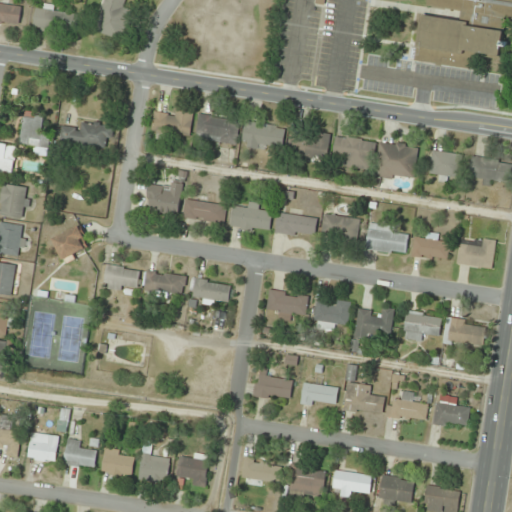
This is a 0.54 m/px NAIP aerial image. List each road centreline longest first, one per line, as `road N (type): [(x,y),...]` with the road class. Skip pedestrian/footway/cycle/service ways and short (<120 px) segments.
road 1 (secondary): [(511,131),(0,52)]
road 2 (residential): [(511,305),(121,238)]
road 3 (residential): [(495,465),(242,425)]
road 4 (residential): [(227,511),(260,265)]
road 5 (residential): [(121,238),(144,76),(160,16),(173,0)]
road 6 (residential): [(155,511),(0,486)]
road 7 (secondary): [(511,361),(487,511)]
